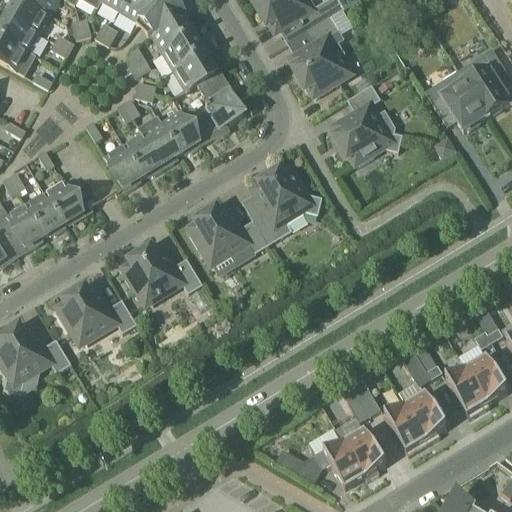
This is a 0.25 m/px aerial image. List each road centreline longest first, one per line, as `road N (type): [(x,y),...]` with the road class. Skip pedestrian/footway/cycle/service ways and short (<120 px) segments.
road 1 (tertiary): [(83,511),(511,255)]
road 2 (residential): [(214,0),(275,101),(279,136),(0,312)]
road 3 (residential): [(378,511),(511,431)]
